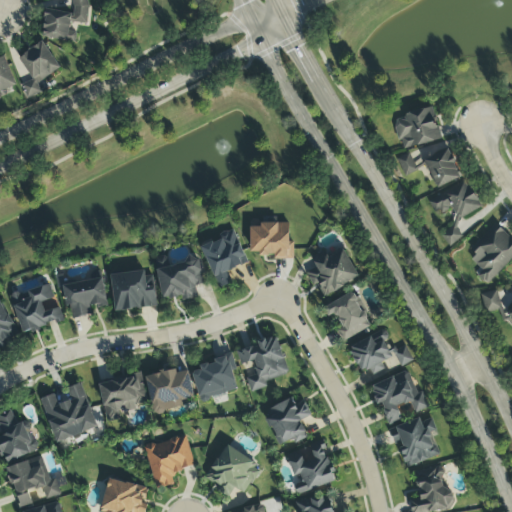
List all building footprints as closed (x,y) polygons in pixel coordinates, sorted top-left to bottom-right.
[(45,9),(42,38),(68,41),(69,23),(85,25),(87,0),(71,0),(70,11),(45,9)] [(37,85),(60,69),(42,42),(18,58),(32,79),(20,87),(29,99),(41,91),(37,85)] [(0,92),(16,86),(5,56),(0,58),(0,99),(1,99),(0,96),(0,92)] [(440,141),(433,108),(404,114),(406,119),(393,122),(397,141),(401,140),(403,149),(440,141)] [(461,178),(447,149),(423,161),(437,189),(461,178)] [(397,159),(405,177),(417,171),(409,153),(397,159)] [(293,260),(293,243),(289,243),(290,223),(260,223),(260,227),(250,227),(249,252),(258,253),(258,256),(274,256),(274,260),(293,260)] [(511,259),(511,241),(496,224),(466,252),(483,269),(477,276),(486,285),(511,259)] [(220,289),(202,249),(235,234),(253,274),(220,289)] [(317,284),(322,296),(358,281),(345,250),(304,266),(313,286),(317,284)] [(157,271),(198,262),(204,293),(164,301),(157,271)] [(110,275),(151,270),(156,307),(115,312),(110,275)] [(102,279),(109,311),(71,319),(65,287),(102,279)] [(62,321),(24,333),(14,299),(51,288),(62,321)] [(486,314),(497,311),(500,322),(509,320),(511,321),(511,308),(504,318),(497,291),(481,295),(486,314)] [(370,327),(353,293),(323,308),(328,318),(331,316),(344,341),(370,327)] [(0,307),(16,335),(0,343),(0,307)] [(361,372),(369,368),(373,375),(384,369),(381,364),(394,357),(381,331),(348,348),(361,372)] [(237,354),(276,340),(289,376),(249,389),(237,354)] [(413,361),(406,346),(393,352),(400,367),(413,361)] [(192,368),(229,358),(238,390),(201,400),(192,368)] [(147,377),(185,368),(193,402),(155,412),(147,377)] [(372,385),(387,426),(402,421),(397,406),(409,402),(413,413),(428,408),(422,392),(416,394),(408,372),(372,385)] [(100,386),(140,374),(150,411),(111,422),(100,386)] [(41,400),(81,384),(98,427),(58,443),(41,400)] [(298,407),(309,401),(316,415),(304,420),(309,430),(282,444),(265,411),(293,397),(298,407)] [(440,456),(433,437),(438,435),(432,418),(421,422),(419,418),(388,430),(394,445),(397,444),(407,468),(440,456)] [(0,451),(0,436),(27,426),(37,451),(5,463),(0,451)] [(173,471),(177,483),(157,489),(153,476),(153,477),(145,447),(184,437),(192,466),(173,471)] [(322,444),(335,483),(297,496),(284,456),(322,444)] [(228,446),(261,469),(238,503),(205,479),(228,446)] [(7,471),(45,457),(57,491),(19,504),(7,471)] [(411,511),(438,511),(454,509),(451,488),(445,489),(442,467),(414,472),(418,499),(409,500),(411,511)] [(150,492),(145,511),(100,511),(105,493),(108,483),(150,492)] [(298,511),(296,503),(329,493),(333,511),(298,511)] [(20,511),(61,511),(60,503),(20,511)]
